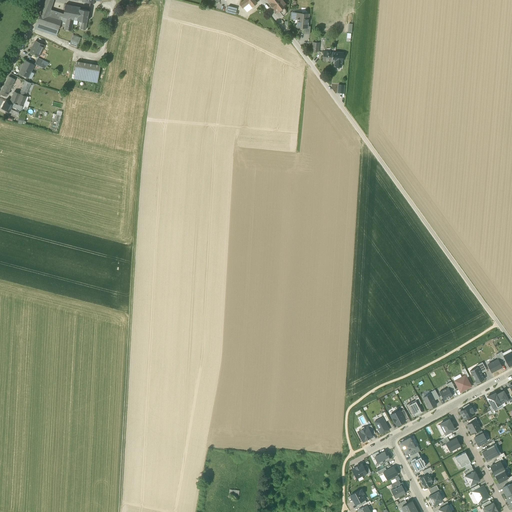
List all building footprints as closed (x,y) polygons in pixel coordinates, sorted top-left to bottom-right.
[(51,9),(53,2),(47,0),(46,0),(41,14),(48,16),(51,9)] [(287,5),(282,0),(280,0),(272,7),(274,9),(275,9),(277,12),(279,11),(284,7),(287,5)] [(253,8),(252,7),(249,3),(244,7),(248,12),(253,8)] [(64,14),(63,17),(63,18),(67,18),(66,22),(65,30),(71,31),(74,20),(77,20),(80,9),(80,7),(66,4),(64,14)] [(228,6),(227,12),(236,14),(237,9),(228,6)] [(64,14),(51,9),(48,16),(57,19),(57,17),(60,18),(60,17),(63,17),(64,14)] [(82,21),(87,22),(89,11),(80,9),(77,20),(82,21)] [(305,28),(308,28),(308,26),(309,14),(295,13),(294,19),(299,19),(298,27),(301,27),(305,28)] [(62,21),(57,19),(48,16),(41,14),(37,23),(58,30),(61,24),(62,21)] [(57,36),(58,30),(37,23),(35,28),(57,36)] [(71,41),(79,44),(81,38),(73,36),(71,41)] [(30,53),(38,57),(44,46),(36,41),(30,53)] [(323,60),(332,61),(332,53),(323,52),(323,60)] [(335,53),(332,53),(332,61),(335,61),(334,67),(341,67),(342,62),(343,53),(336,52),(335,53)] [(19,74),(28,78),(28,77),(31,71),(34,65),(26,61),(19,74)] [(74,79),(98,83),(100,66),(77,62),(74,79)] [(9,77),(5,84),(11,88),(15,80),(9,77)] [(21,91),(26,93),(27,93),(27,92),(31,83),(25,81),(25,82),(21,91)] [(6,97),(11,88),(5,84),(0,94),(6,97)] [(23,106),(27,97),(27,96),(25,96),(20,94),(15,91),(14,91),(14,92),(10,101),(14,103),(23,106)] [(9,112),(11,109),(12,107),(13,106),(14,104),(13,103),(10,102),(6,100),(3,107),(2,108),(9,112)] [(498,359),(488,365),(491,372),(502,367),(500,363),(498,359)] [(478,367),(481,373),(486,370),(482,362),(477,365),(478,367)] [(478,367),(470,371),(476,383),(484,379),(481,373),(478,367)] [(462,377),(455,381),(460,392),(471,386),(466,377),(465,375),(462,377)] [(446,384),(448,387),(451,392),(455,389),(451,382),(446,384)] [(439,392),(444,400),(447,398),(447,399),(448,399),(447,398),(449,397),(449,398),(450,398),(449,397),(453,396),(451,392),(448,387),(439,392)] [(435,390),(430,392),(430,393),(434,400),(439,397),(435,390)] [(501,403),(508,399),(506,395),(503,391),(496,394),(501,403)] [(430,393),(423,397),(429,408),(436,405),(434,400),(430,393)] [(503,407),(501,403),(496,394),(495,393),(487,397),(491,405),(493,408),(493,407),(495,411),(503,407)] [(412,402),(407,404),(410,409),(408,410),(410,414),(412,413),(414,417),(422,412),(418,405),(416,400),(412,402)] [(464,409),(460,411),(464,419),(474,413),(473,412),(474,411),(472,407),(471,408),(470,406),(464,409)] [(397,425),(405,421),(404,419),(401,414),(400,411),(399,410),(390,414),(395,422),(397,425)] [(389,430),(383,417),(374,422),(381,434),(389,430)] [(454,429),(449,419),(440,424),(445,434),(451,431),(454,429)] [(471,432),(480,428),(476,420),(474,421),(469,423),(467,425),(471,432)] [(361,430),(358,432),(363,441),(373,436),(372,435),(368,427),(364,428),(361,430)] [(487,441),(483,433),(476,437),(474,438),(478,446),(487,441)] [(447,437),(444,438),(439,441),(442,446),(446,444),(450,442),(447,437)] [(410,438),(400,443),(405,452),(409,450),(415,447),(410,438)] [(460,446),(456,438),(450,442),(446,444),(450,451),(460,446)] [(487,449),(482,452),(483,455),(484,455),(485,457),(485,458),(486,461),(492,458),(492,459),(495,457),(499,455),(497,452),(496,452),(494,448),(495,448),(494,445),(493,445),(490,446),(487,448),(487,449)] [(409,450),(412,455),(418,452),(420,451),(417,446),(415,447),(409,450)] [(379,454),(375,457),(377,462),(379,461),(380,464),(390,459),(388,455),(387,456),(384,452),(379,454)] [(464,465),(470,462),(467,458),(468,457),(465,452),(455,457),(458,462),(461,467),(464,465)] [(416,459),(412,461),(414,464),(413,465),(416,471),(426,466),(424,463),(425,463),(423,459),(422,460),(421,457),(420,457),(416,459)] [(495,464),(490,467),(495,475),(504,470),(505,469),(500,461),(495,464)] [(356,467),(352,469),(357,478),(366,473),(363,466),(362,464),(359,466),(358,465),(355,467),(356,467)] [(384,472),(383,472),(387,479),(388,479),(397,474),(398,474),(394,467),(393,467),(387,471),(384,472)] [(422,471),(425,476),(428,474),(433,471),(430,467),(422,471)] [(464,471),(466,475),(474,471),(472,467),(466,469),(464,471)] [(508,478),(504,470),(495,475),(499,483),(507,478),(508,478)] [(465,475),(468,482),(469,481),(471,485),(480,480),(478,476),(477,477),(474,471),(466,475),(465,475)] [(425,476),(419,479),(424,488),(433,484),(431,480),(432,480),(430,477),(429,477),(428,474),(425,476)] [(391,484),(393,489),(394,488),(394,487),(400,483),(399,480),(397,481),(391,484)] [(391,490),(394,495),(397,494),(398,496),(398,497),(407,492),(402,482),(400,483),(394,487),(394,488),(393,489),(391,490)] [(510,484),(502,488),(507,496),(511,493),(511,482),(511,483),(510,484)] [(428,489),(431,495),(438,491),(439,491),(436,485),(428,489)] [(480,487),(472,492),(475,498),(478,503),(489,497),(483,486),(480,487)] [(351,495),(355,504),(357,503),(365,499),(362,494),(364,493),(362,489),(351,495)] [(431,495),(429,496),(433,505),(443,500),(442,498),(438,491),(431,495)] [(402,507),(404,511),(408,511),(416,508),(412,501),(407,504),(402,507)] [(497,511),(497,510),(495,506),(495,507),(493,503),(492,504),(484,508),(483,508),(485,511),(484,511),(497,511)]
